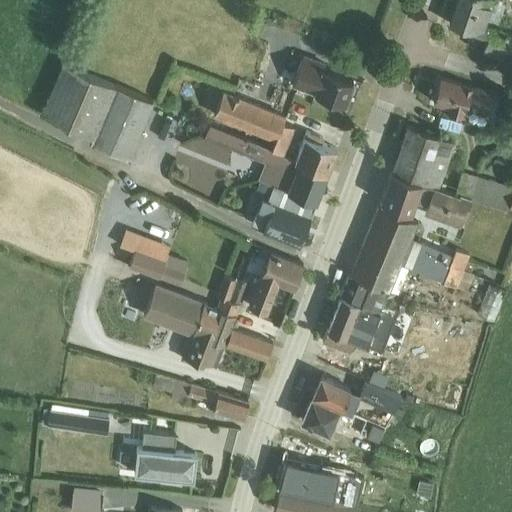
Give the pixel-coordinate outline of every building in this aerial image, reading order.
[(481,49),(511,60),(511,57),(511,31),(484,22),(491,0),(455,0),(448,22),(486,35),(481,49)] [(303,53),(292,84),(298,86),(345,102),(353,79),(323,68),(326,61),(303,53)] [(64,62),(42,113),(92,135),(89,140),(128,156),(151,99),(64,62)] [(440,77),(434,100),(447,104),(446,108),(460,112),(465,114),(467,102),(490,109),(494,91),(484,88),(449,78),(440,77)] [(275,139),(283,120),(285,115),(224,88),(213,113),(275,139)] [(272,147),(284,152),(295,125),(283,120),(275,139),(272,147)] [(284,152),(272,147),(269,146),(210,122),(204,135),(240,149),(268,160),(279,164),(276,171),(279,173),(275,183),(298,193),(317,200),(323,184),(323,182),(328,172),(295,157),(284,152)] [(391,170),(439,187),(455,141),(449,139),(408,124),(402,142),(391,170)] [(295,157),(328,172),(331,163),(337,147),(321,141),(323,136),(306,130),(295,157)] [(268,160),(240,149),(240,151),(265,161),(258,177),(261,178),(273,183),(275,183),(279,173),(276,171),(279,164),(268,160)] [(439,187),(391,170),(381,200),(412,211),(416,199),(424,202),(428,204),(424,213),(459,226),(471,195),(459,191),(458,194),(454,193),(439,187)] [(459,191),(471,195),(508,207),(511,195),(511,185),(462,171),(454,193),(458,194),(459,191)] [(273,183),(261,178),(257,188),(269,192),(273,183)] [(298,193),(275,183),(273,183),(269,192),(266,198),(264,197),(255,217),(253,220),(299,243),(306,227),(307,224),(311,214),(317,200),(298,193)] [(340,294),(380,309),(382,302),(384,303),(390,288),(401,261),(411,235),(417,220),(378,204),(357,254),(340,294)] [(164,263),(184,271),(188,259),(167,251),(171,243),(125,227),(119,243),(135,249),(165,260),(164,263)] [(411,235),(401,261),(408,264),(467,290),(474,273),(463,268),(470,253),(455,246),(453,253),(411,235)] [(165,260),(135,249),(129,264),(179,283),(184,271),(164,263),(165,260)] [(270,251),(249,303),(264,310),(266,311),(278,280),(294,287),(303,264),(293,260),(270,251)] [(401,261),(390,288),(398,291),(408,264),(401,261)] [(228,298),(235,277),(225,274),(217,295),(219,295),(215,305),(155,282),(143,314),(189,331),(180,356),(201,364),(204,360),(216,364),(224,341),(231,325),(240,302),(228,298)] [(228,298),(240,302),(248,282),(235,277),(228,298)] [(489,282),(477,312),(494,319),(506,289),(489,282)] [(380,309),(340,294),(323,339),(343,347),(347,335),(362,343),(371,319),(375,320),(378,315),(380,317),(374,333),(406,346),(416,321),(385,307),(384,310),(380,309)] [(421,314),(418,330),(442,335),(445,319),(421,314)] [(231,325),(224,341),(267,357),(273,341),(231,325)] [(360,389),(358,393),(393,409),(399,395),(400,394),(382,386),(388,373),(370,365),(364,379),(360,388),(360,389)] [(155,373),(152,383),(173,389),(171,396),(185,400),(187,394),(216,400),(213,408),(215,408),(214,412),(226,416),(227,412),(244,416),(249,399),(155,373)] [(333,403),(350,411),(358,393),(360,389),(360,388),(352,384),(349,386),(321,374),(312,394),(333,403)] [(333,403),(312,394),(302,418),(307,421),(331,431),(335,420),(364,433),(367,427),(363,425),(366,418),(364,417),(350,411),(333,403)] [(43,405),(41,420),(107,430),(109,415),(43,405)] [(374,422),(366,435),(378,440),(385,427),(374,422)] [(137,445),(135,470),(194,477),(196,451),(173,449),(176,432),(144,429),(142,445),(137,445)] [(339,487),(342,476),(325,471),(322,483),(339,487)] [(74,483),(71,507),(100,510),(103,486),(74,483)] [(279,486),(274,507),(292,511),(306,511),(307,509),(321,511),(357,511),(360,504),(279,486)] [(111,508),(147,509),(148,492),(111,491),(111,508)]
